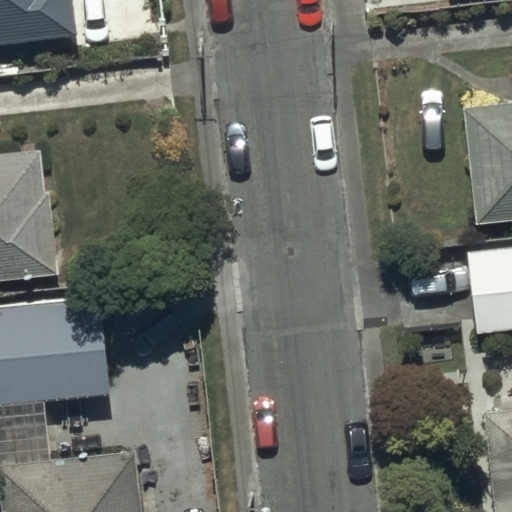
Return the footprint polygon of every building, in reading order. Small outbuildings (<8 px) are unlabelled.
[(0,0),(0,16),(72,8),(70,0),(0,0)] [(469,196),(511,191),(511,71),(456,78),(469,196)] [(0,251),(53,245),(43,160),(39,161),(35,119),(0,122),(0,251)] [(511,224),(462,230),(472,312),(511,307),(511,224)] [(0,379),(104,368),(94,270),(0,280),(0,379)] [(511,511),(511,379),(478,384),(491,501),(506,499),(507,511),(511,511)] [(0,511),(139,511),(129,418),(0,432),(0,511)]
